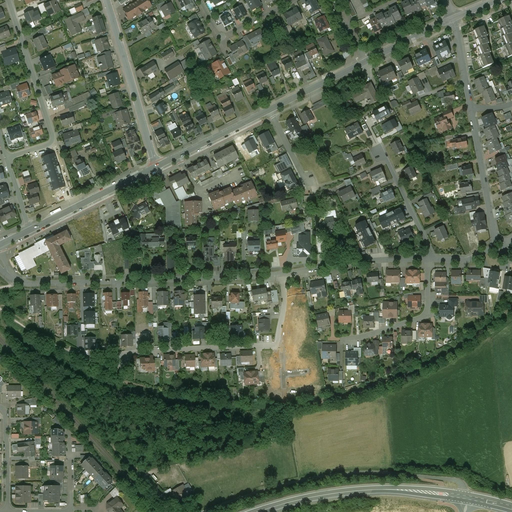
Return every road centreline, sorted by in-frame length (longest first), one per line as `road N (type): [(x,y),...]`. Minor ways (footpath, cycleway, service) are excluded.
road 1 (residential): [(0,258),(17,281),(33,283),(283,274)]
road 2 (secondary): [(256,511),(352,491),(464,495)]
road 3 (residential): [(7,159),(52,141),(8,0)]
road 4 (residential): [(157,166),(105,0)]
road 5 (residential): [(275,345),(119,355)]
road 6 (residential): [(283,274),(428,260)]
road 7 (residential): [(428,260),(427,315),(341,341)]
road 8 (tertiary): [(157,166),(30,230)]
road 9 (residential): [(471,109),(496,240)]
road 10 (residential): [(293,0),(219,38),(198,0)]
road 11 (tertiary): [(269,110),(157,166)]
road 12 (residential): [(378,152),(432,260)]
